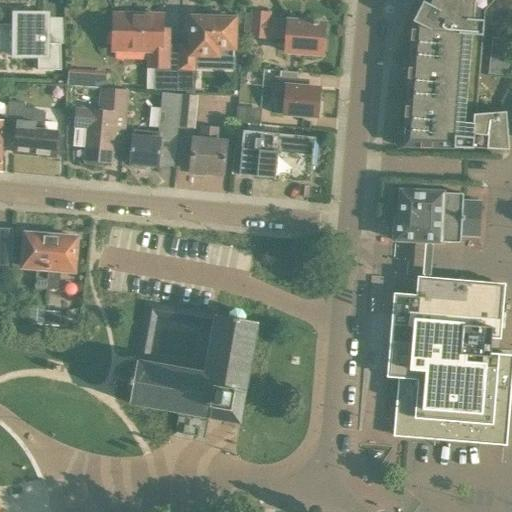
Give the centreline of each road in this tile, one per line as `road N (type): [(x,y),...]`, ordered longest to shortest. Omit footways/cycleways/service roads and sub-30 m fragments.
road 1 (residential): [(0,190),(350,222)]
road 2 (residential): [(322,491),(350,222)]
road 3 (residential): [(350,222),(374,0)]
road 4 (residential): [(103,511),(166,490),(322,491)]
